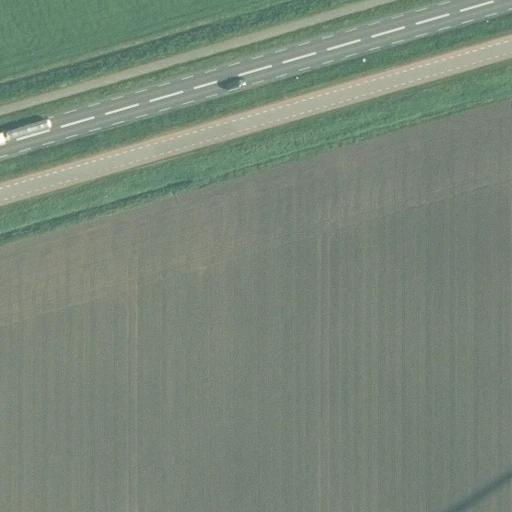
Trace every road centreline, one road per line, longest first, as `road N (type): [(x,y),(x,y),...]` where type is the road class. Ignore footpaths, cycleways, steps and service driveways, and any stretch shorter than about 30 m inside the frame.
road 1 (unclassified): [(0,195),(511,46)]
road 2 (primary): [(505,0),(0,145)]
